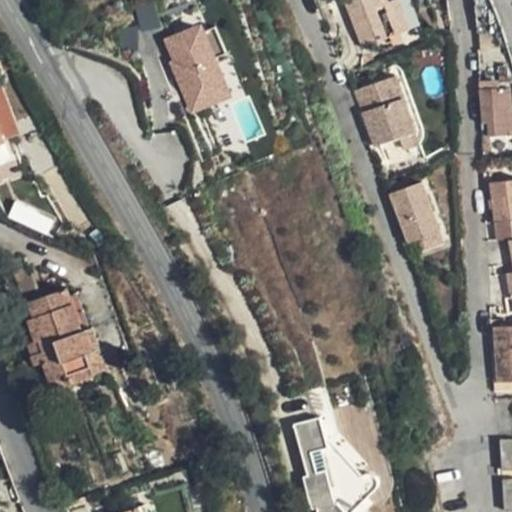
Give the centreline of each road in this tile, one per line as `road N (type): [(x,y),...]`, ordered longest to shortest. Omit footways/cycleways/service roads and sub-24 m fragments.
road 1 (secondary): [(5,0),(186,315),(262,511)]
road 2 (residential): [(475,418),(440,391),(330,64),(300,0)]
road 3 (residential): [(475,418),(461,0)]
